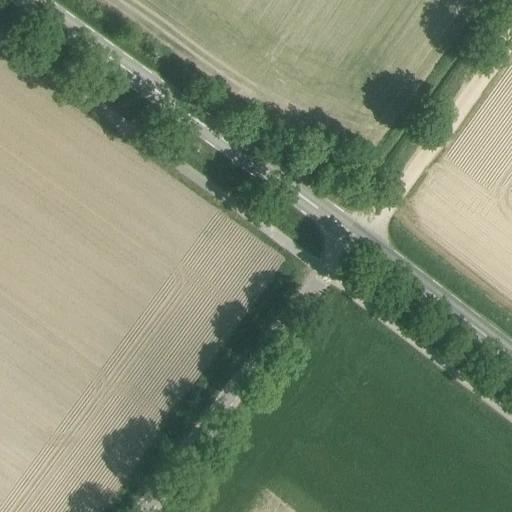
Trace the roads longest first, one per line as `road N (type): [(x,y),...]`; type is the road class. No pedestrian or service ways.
road 1 (tertiary): [(358,238),(28,0)]
road 2 (unclassified): [(145,511),(358,238)]
road 3 (track): [(358,238),(511,34)]
road 4 (tertiary): [(511,356),(358,238)]
